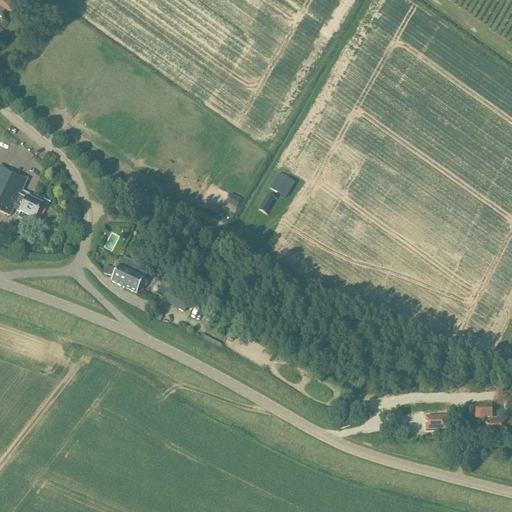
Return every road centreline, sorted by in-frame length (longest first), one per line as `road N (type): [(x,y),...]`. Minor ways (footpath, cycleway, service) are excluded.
road 1 (tertiary): [(511,494),(332,441),(135,334)]
road 2 (unclassified): [(74,271),(87,226),(78,191),(30,134),(0,113)]
road 3 (tertiary): [(135,334),(0,283)]
